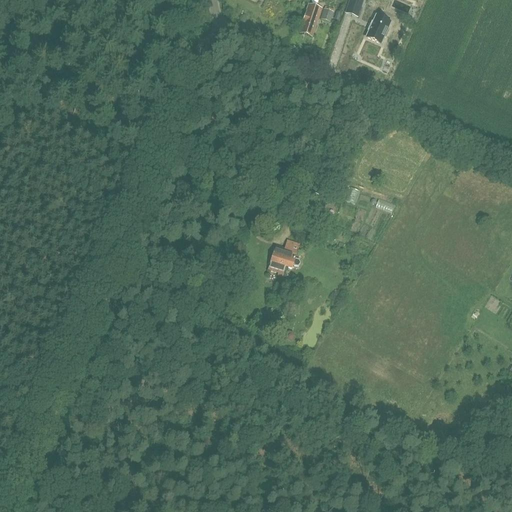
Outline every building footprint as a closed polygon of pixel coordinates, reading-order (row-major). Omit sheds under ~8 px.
[(307,13),(305,18),(300,34),(312,38),(318,16),(319,17),(322,10),(308,5),(306,12),(307,13)] [(322,20),(330,23),(333,13),(325,10),(322,20)] [(369,31),(366,38),(380,45),(383,37),(385,38),(388,31),(387,30),(390,23),(376,16),(373,24),(372,23),(368,31),(369,31)] [(372,131),(374,121),(367,119),(365,129),(372,131)] [(318,205),(320,197),(305,192),(299,213),(312,216),(313,212),(312,212),(314,204),(318,205)] [(282,277),(285,268),(291,270),(293,267),(294,267),(298,267),(300,264),(298,261),(295,259),(299,245),(288,242),(285,250),(276,247),(269,270),(279,273),(278,276),(282,277)] [(293,338),(293,334),(292,332),(288,331),(285,332),(284,336),(286,339),(290,340),(293,338)]
